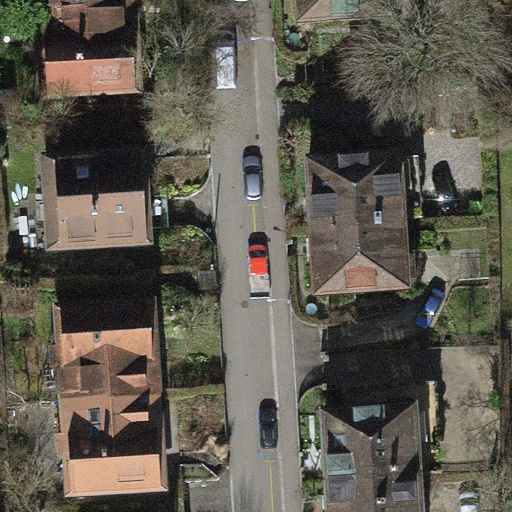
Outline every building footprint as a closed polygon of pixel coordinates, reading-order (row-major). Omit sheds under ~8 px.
[(130,89),(126,0),(41,4),(45,93),(130,89)] [(387,12),(385,0),(296,0),(297,21),(387,12)] [(137,157),(44,162),(48,242),(141,238),(140,229),(164,228),(163,211),(163,199),(139,200),(137,157)] [(307,162),(311,230),(398,226),(395,158),(307,162)] [(402,292),(398,226),(311,230),(314,296),(402,292)] [(63,312),(67,400),(150,397),(146,308),(63,312)] [(349,387),(348,414),(413,410),(416,474),(440,476),(434,382),(349,387)] [(152,459),(150,397),(67,400),(70,487),(153,484),(152,459)] [(322,415),(326,479),(416,474),(413,410),(348,414),(322,415)] [(418,511),(416,474),(326,479),(327,511),(418,511)]
